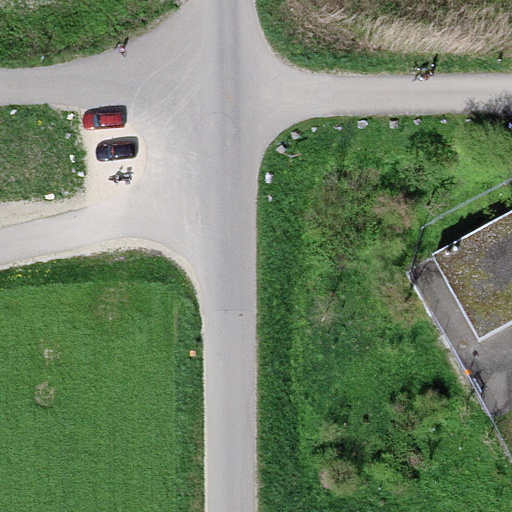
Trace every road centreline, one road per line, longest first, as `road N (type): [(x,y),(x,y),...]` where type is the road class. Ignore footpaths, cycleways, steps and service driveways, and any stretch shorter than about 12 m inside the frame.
road 1 (unclassified): [(229,511),(224,99)]
road 2 (unclassified): [(511,95),(224,99)]
road 3 (track): [(0,249),(231,197)]
road 4 (unclassified): [(224,99),(0,87)]
